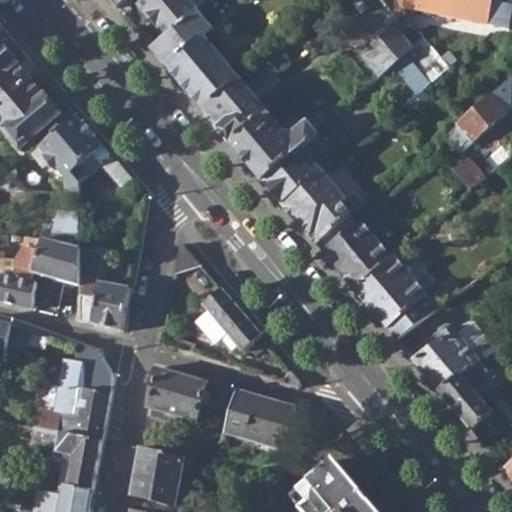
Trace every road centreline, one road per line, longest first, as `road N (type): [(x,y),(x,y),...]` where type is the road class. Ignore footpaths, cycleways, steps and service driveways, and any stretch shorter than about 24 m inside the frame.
road 1 (primary): [(199,180),(370,383)]
road 2 (residential): [(144,354),(324,408),(370,383)]
road 3 (primary): [(47,0),(199,180)]
road 4 (residential): [(144,354),(166,219),(199,180)]
road 5 (primary): [(370,383),(478,511)]
road 6 (residential): [(115,511),(144,354)]
road 7 (residential): [(0,312),(144,354)]
